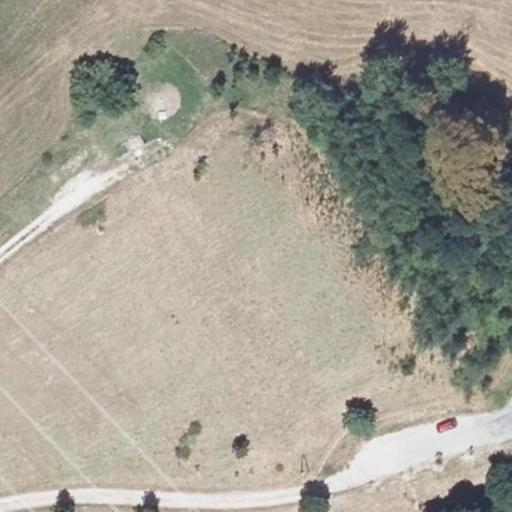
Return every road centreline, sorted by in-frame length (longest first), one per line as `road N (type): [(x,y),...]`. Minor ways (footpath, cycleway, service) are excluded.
road 1 (track): [(511,436),(305,498),(71,496),(0,505)]
road 2 (track): [(0,261),(93,188),(135,169)]
